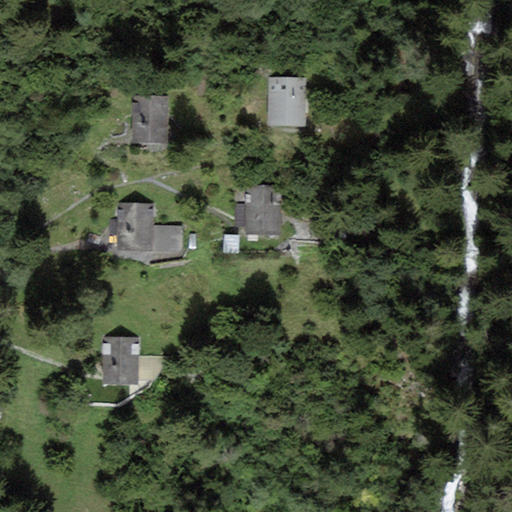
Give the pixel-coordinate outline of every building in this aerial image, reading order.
[(308,83),(263,78),(257,123),(303,128),(308,83)] [(172,102),(132,98),(127,145),(167,149),(172,102)] [(285,194),(245,190),(241,234),(281,238),(285,194)] [(147,203),(110,204),(111,256),(172,254),(171,227),(147,228),(147,203)] [(135,341),(101,338),(97,382),(131,386),(135,341)]
